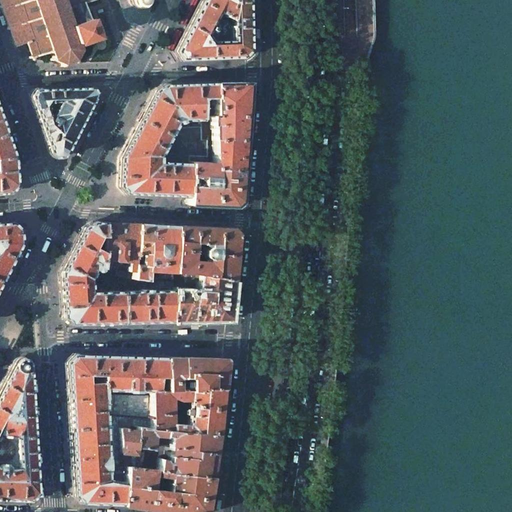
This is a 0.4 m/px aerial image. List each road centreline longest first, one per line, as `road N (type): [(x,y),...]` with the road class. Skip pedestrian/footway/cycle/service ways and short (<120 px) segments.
road 1 (primary): [(281,511),(317,220),(325,0)]
road 2 (residential): [(42,338),(254,341)]
road 3 (residential): [(62,207),(264,223)]
road 4 (residential): [(55,511),(42,338)]
road 5 (primary): [(254,341),(234,511)]
road 6 (primary): [(271,73),(264,223)]
road 7 (residential): [(62,207),(130,75)]
road 8 (residential): [(271,73),(130,75)]
road 9 (residential): [(62,207),(36,178),(5,82)]
road 10 (residential): [(130,75),(5,82)]
